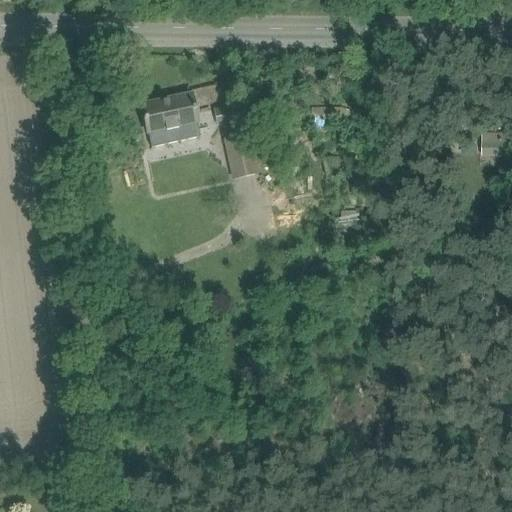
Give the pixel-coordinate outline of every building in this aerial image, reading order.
[(142,108),(147,128),(148,134),(149,134),(153,150),(201,139),(191,97),(142,108)] [(231,107),(213,111),(214,117),(216,128),(235,123),(233,113),(231,107)] [(224,138),(233,181),(261,175),(252,133),(224,138)] [(483,135),(483,158),(511,158),(511,135),(483,135)] [(272,232),(269,222),(252,227),(255,237),(272,232)] [(325,266),(324,289),(334,290),(335,266),(325,266)]
